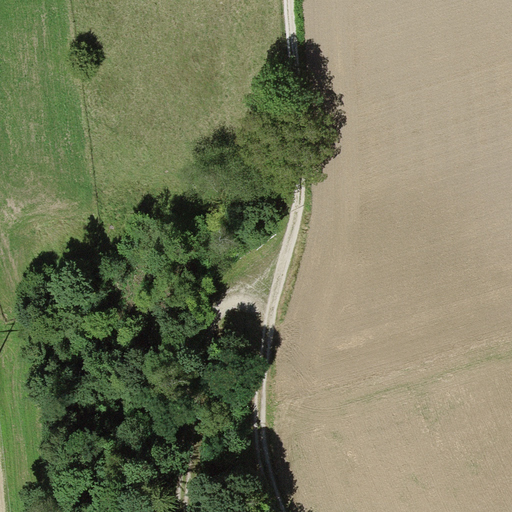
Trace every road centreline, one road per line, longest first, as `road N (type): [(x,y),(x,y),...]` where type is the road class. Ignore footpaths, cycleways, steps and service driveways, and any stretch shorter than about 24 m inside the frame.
road 1 (track): [(280,511),(264,459),(278,270),(299,180),(290,0)]
road 2 (track): [(278,270),(233,299),(214,326),(183,511)]
